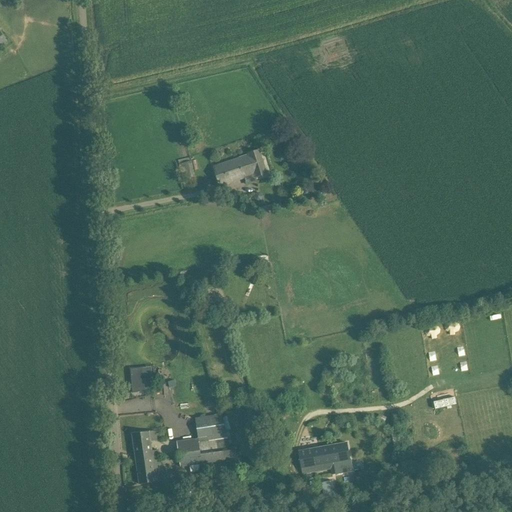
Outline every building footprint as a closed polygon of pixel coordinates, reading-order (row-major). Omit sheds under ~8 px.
[(255,175),(256,178),(268,174),(260,149),(248,153),(248,156),(255,175)] [(213,167),(219,186),(255,175),(248,156),(213,167)] [(192,162),(184,163),(185,182),(194,181),(192,162)] [(307,426),(308,435),(323,434),(322,424),(307,426)] [(268,427),(270,436),(284,434),(282,425),(268,427)] [(158,450),(152,451),(151,441),(158,440),(156,431),(132,434),(136,460),(159,457),(158,450)] [(398,431),(391,432),(393,448),(400,447),(398,431)] [(177,442),(178,455),(230,448),(226,434),(177,442)] [(350,460),(349,453),(347,443),(298,452),(303,474),(331,469),(332,475),(339,474),(336,462),(350,460)] [(233,459),(230,448),(178,455),(180,467),(233,459)] [(136,461),(139,484),(162,481),(159,457),(136,460),(136,461)] [(295,483),(292,484),(287,469),(278,472),(282,487),(285,487),(288,498),(301,494),(299,487),(296,488),(295,483)]
